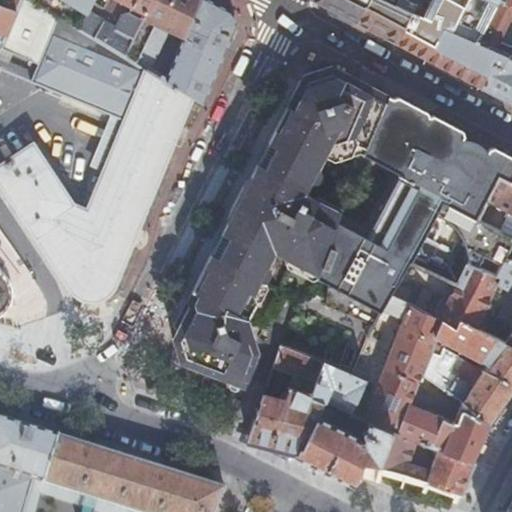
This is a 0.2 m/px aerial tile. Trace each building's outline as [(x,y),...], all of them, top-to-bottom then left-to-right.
[(31,143),(0,163),(0,183),(72,293),(77,296),(83,297),(88,298),(95,297),(100,296),(106,292),(114,283),(190,95),(164,80),(155,74),(144,68),(125,56),(94,37),(31,0),(18,0),(14,10),(3,35),(0,41),(0,48),(35,64),(28,80),(121,123),(86,209),(72,204),(31,143)] [(0,0),(0,4),(14,10),(18,0),(0,0)] [(102,21),(94,37),(125,56),(132,40),(142,17),(149,0),(117,0),(130,7),(128,12),(122,14),(115,28),(102,21)] [(164,80),(190,95),(201,102),(234,24),(229,10),(210,0),(149,0),(142,17),(172,31),(176,22),(186,25),(164,80)] [(364,27),(367,21),(368,22),(379,0),(386,0),(394,3),(395,0),(315,0),(340,13),(364,27)] [(379,0),(368,22),(367,21),(364,27),(396,43),(411,12),(423,18),(430,0),(395,0),(394,3),(386,0),(379,0)] [(465,0),(430,0),(423,18),(411,12),(396,43),(425,58),(441,26),(451,30),(457,18),(445,13),(451,2),(462,7),(465,0)] [(469,0),(492,11),(497,0),(469,0)] [(511,0),(497,0),(492,11),(485,25),(477,42),(482,44),(508,56),(511,57),(511,49),(511,48),(497,41),(508,19),(511,20),(511,0)] [(0,33),(3,35),(14,10),(0,4),(0,33)] [(477,42),(485,25),(460,12),(457,18),(451,30),(470,38),(477,42)] [(501,69),(508,56),(482,44),(478,53),(466,47),(470,38),(451,30),(441,26),(425,58),(479,87),(491,65),(501,69)] [(125,56),(144,68),(155,74),(161,57),(142,48),(142,46),(132,40),(125,56)] [(511,57),(508,56),(501,69),(491,65),(479,87),(510,103),(511,103),(511,57)] [(389,94),(388,94),(336,66),(314,74),(299,79),(172,324),(185,363),(244,384),(257,348),(246,315),(247,313),(254,300),(251,293),(272,251),(315,272),(338,211),(316,200),(317,198),(317,197),(304,190),(322,155),(331,159),(358,152),(362,154),(363,154),(389,94)] [(427,115),(389,94),(363,154),(349,186),(359,190),(361,191),(376,156),(376,155),(373,154),(375,148),(408,162),(409,160),(407,159),(427,115)] [(511,173),(511,160),(427,115),(407,159),(409,160),(408,162),(406,165),(407,166),(398,186),(408,191),(405,197),(405,198),(405,199),(404,200),(404,201),(404,202),(405,203),(405,204),(405,206),(406,206),(407,207),(407,208),(408,209),(409,209),(410,210),(419,213),(416,218),(444,232),(447,228),(472,241),(474,247),(467,263),(468,263),(495,275),(503,255),(509,243),(511,238),(509,237),(504,235),(505,232),(489,224),(474,216),(480,204),(483,198),(495,173),(509,180),(511,173)] [(394,163),(376,156),(361,191),(379,197),(394,163)] [(511,173),(509,180),(495,173),(483,198),(511,212),(511,224),(508,232),(511,233),(509,237),(511,238),(509,243),(511,245),(511,173)] [(359,190),(349,186),(346,195),(356,199),(359,190)] [(495,212),(480,204),(474,216),(489,224),(495,212)] [(315,278),(308,297),(340,310),(380,225),(340,209),(339,211),(330,237),(361,250),(357,261),(325,247),(316,273),(315,278)] [(340,310),(335,319),(335,320),(367,332),(380,309),(389,294),(395,283),(399,275),(407,262),(426,271),(456,284),(457,284),(464,270),(414,244),(401,237),(402,234),(397,231),(395,223),(383,218),(380,225),(340,310)] [(361,250),(330,237),(325,247),(357,261),(361,250)] [(511,245),(509,243),(503,255),(511,258),(511,245)] [(460,320),(480,331),(491,311),(486,308),(498,284),(507,288),(511,278),(511,332),(504,343),(511,347),(511,258),(503,255),(495,275),(468,263),(464,270),(457,284),(456,284),(447,303),(423,290),(414,307),(443,322),(455,329),(460,320)] [(409,291),(395,283),(389,294),(405,302),(409,291)] [(443,322),(414,307),(405,302),(389,294),(380,309),(402,320),(368,406),(362,404),(365,397),(358,395),(352,414),(351,415),(368,421),(393,431),(416,440),(421,442),(436,448),(470,461),(481,437),(488,423),(477,417),(459,404),(452,418),(451,422),(411,404),(422,375),(421,374),(429,355),(435,342),(436,338),(443,322)] [(477,417),(488,423),(511,388),(511,347),(504,343),(480,331),(460,320),(455,329),(443,322),(436,338),(485,362),(480,370),(466,363),(457,378),(455,377),(446,391),(460,402),(459,404),(477,417)] [(262,393),(247,435),(297,450),(298,450),(314,419),(324,400),(310,394),(310,393),(314,385),(316,379),(323,361),(323,360),(281,341),(280,341),(273,362),(281,366),(291,370),(296,372),(284,400),(262,393)] [(435,342),(429,355),(435,357),(440,345),(435,342)] [(450,357),(441,352),(433,370),(442,375),(450,357)] [(350,373),(323,361),(316,379),(314,385),(310,393),(310,394),(324,400),(352,414),(358,395),(364,379),(350,373)] [(355,363),(350,373),(364,379),(369,369),(355,363)] [(212,511),(223,488),(0,416),(0,511),(23,511),(32,481),(94,501),(128,511),(212,511)] [(298,450),(297,450),(294,456),(337,476),(348,482),(349,482),(357,471),(361,458),(380,464),(393,431),(368,421),(364,431),(362,430),(361,433),(363,435),(366,443),(363,445),(360,437),(314,419),(298,450)] [(380,464),(458,495),(471,462),(470,461),(436,448),(428,470),(407,463),(416,440),(393,431),(380,464)]
